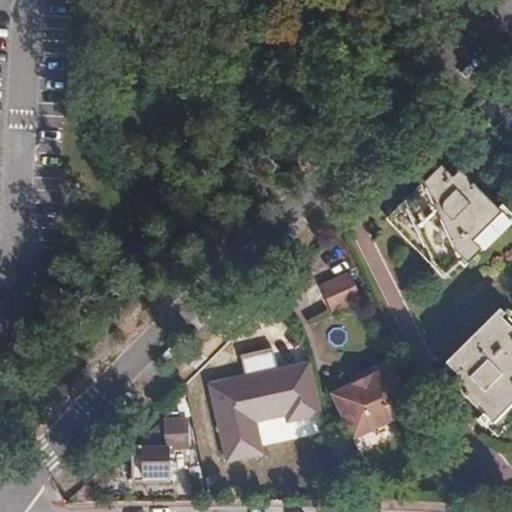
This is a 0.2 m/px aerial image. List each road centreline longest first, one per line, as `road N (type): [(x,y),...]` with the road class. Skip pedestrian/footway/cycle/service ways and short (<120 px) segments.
road 1 (unclassified): [(0,496),(511,4)]
road 2 (residential): [(28,0),(14,256)]
